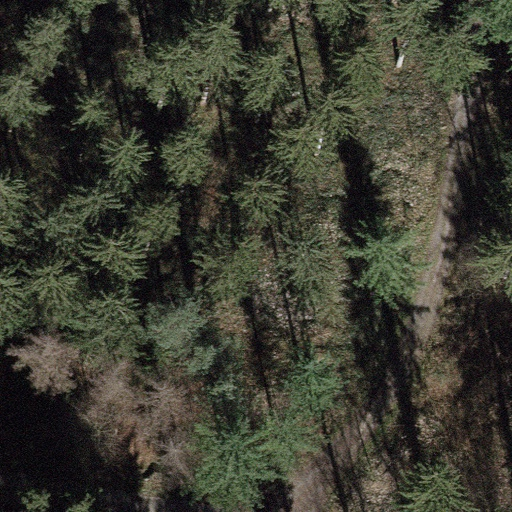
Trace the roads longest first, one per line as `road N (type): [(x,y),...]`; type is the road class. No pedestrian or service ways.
road 1 (track): [(470,0),(446,213),(407,339),(358,423),(248,511)]
road 2 (track): [(166,511),(0,482)]
